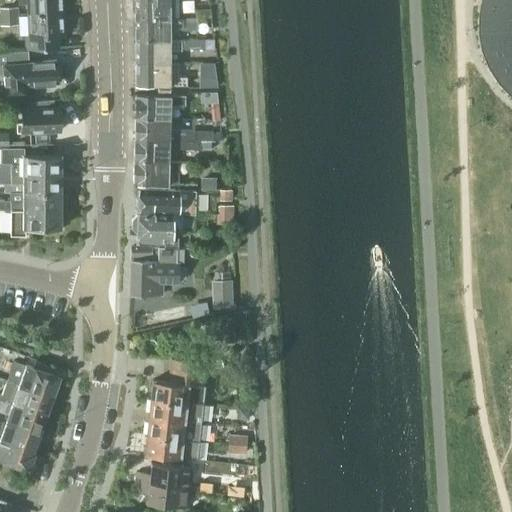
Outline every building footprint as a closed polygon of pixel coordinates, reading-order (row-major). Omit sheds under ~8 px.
[(28,19),(62,18),(61,0),(17,0),(18,5),(28,4),(28,19)] [(169,0),(134,0),(135,17),(176,17),(176,0),(172,0),(173,2),(169,2),(169,0)] [(511,0),(481,0),(479,9),(479,27),(483,45),(489,63),(500,78),(511,90),(511,0)] [(0,26),(18,25),(17,13),(0,14),(0,26)] [(195,18),(176,17),(135,17),(135,40),(170,40),(170,27),(195,27),(195,18)] [(62,18),(28,19),(29,36),(25,36),(26,50),(58,48),(57,36),(63,36),(62,18)] [(214,40),(170,40),(135,40),(135,62),(170,62),(170,51),(181,51),(181,49),(214,49),(214,40)] [(0,77),(3,78),(5,95),(25,93),(24,85),(58,82),(56,60),(0,64),(0,77)] [(170,76),(170,62),(135,62),(135,85),(170,85),(184,85),(184,76),(170,76)] [(220,120),(218,103),(216,92),(200,92),(200,103),(210,103),(212,120),(220,120)] [(135,94),(134,117),(169,118),(170,105),(185,105),(185,96),(135,94)] [(59,109),(59,107),(22,109),(22,122),(16,122),(16,132),(59,130),(59,121),(62,119),(61,111),(59,109)] [(134,117),(134,139),(210,141),(221,141),(221,133),(212,133),(212,132),(193,131),(169,130),(169,118),(134,117)] [(0,131),(0,143),(8,144),(8,132),(0,131)] [(210,141),(134,139),(133,161),(168,162),(168,148),(200,150),(200,151),(210,152),(210,141)] [(0,173),(59,173),(59,155),(24,155),(24,148),(2,148),(2,163),(0,162),(0,173)] [(168,162),(133,161),(132,183),(176,185),(177,173),(168,173),(168,162)] [(59,191),(59,173),(0,173),(0,182),(3,182),(3,192),(22,192),(22,191),(59,191)] [(215,190),(215,180),(200,180),(200,190),(215,190)] [(136,188),(136,213),(182,215),(195,215),(195,205),(195,191),(136,188)] [(22,191),(22,192),(22,200),(0,199),(0,209),(9,210),(9,209),(59,209),(59,191),(22,191)] [(217,215),(229,215),(229,206),(218,206),(217,215)] [(9,209),(9,210),(9,236),(25,236),(25,227),(59,228),(59,209),(9,209)] [(182,215),(136,213),(131,217),(131,225),(136,230),(136,239),(149,241),(149,246),(172,247),(172,241),(178,241),(178,230),(182,230),(182,215)] [(229,215),(217,215),(217,225),(229,225),(229,215)] [(129,294),(130,294),(161,294),(162,282),(166,283),(166,274),(162,274),(162,261),(151,261),(151,247),(130,246),(129,294)] [(232,280),(211,281),(212,308),(233,307),(232,280)] [(219,321),(220,336),(220,343),(234,343),(233,317),(219,317),(219,321)] [(151,399),(203,404),(205,386),(199,386),(202,361),(171,358),(168,381),(153,380),(151,399)] [(13,360),(6,380),(51,395),(58,376),(42,370),(44,364),(35,361),(33,367),(13,360)] [(0,393),(0,398),(45,414),(51,395),(6,380),(1,394),(0,393)] [(45,414),(0,398),(0,411),(7,414),(4,422),(38,433),(45,414)] [(203,404),(151,399),(149,417),(200,422),(203,404)] [(200,422),(149,417),(147,435),(198,440),(199,432),(200,422)] [(0,440),(31,452),(38,433),(4,422),(0,419),(0,440)] [(198,440),(147,435),(145,454),(196,459),(197,450),(198,440)] [(228,435),(228,444),(246,445),(247,436),(228,435)] [(33,453),(31,452),(0,440),(0,460),(25,469),(28,467),(33,453)] [(246,445),(228,444),(227,453),(245,455),(246,445)] [(135,481),(189,486),(191,467),(151,463),(150,473),(136,471),(135,481)] [(189,486),(135,481),(134,491),(148,492),(147,502),(187,506),(189,486)]
